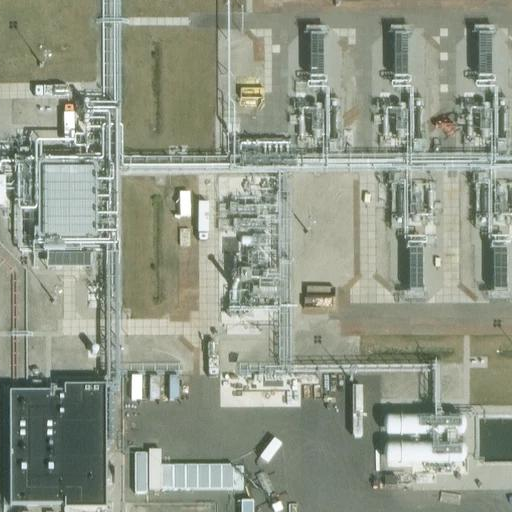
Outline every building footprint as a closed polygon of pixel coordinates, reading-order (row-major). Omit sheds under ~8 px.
[(488,32),(460,33),(460,149),(486,149),(503,149),(503,104),(488,104),(488,32)] [(403,33),(376,33),(376,150),(419,150),(419,104),(403,104),(403,33)] [(321,34),(291,34),(291,151),(317,151),(334,151),(334,105),(321,105),(321,34)] [(406,84),(418,83),(417,67),(405,68),(406,84)] [(102,107),(64,107),(64,147),(0,147),(0,207),(11,207),(11,252),(33,252),(33,277),(86,277),(86,250),(106,250),(116,250),(117,174),(117,172),(116,170),(116,167),(116,162),(116,107),(112,107),(102,107)] [(390,182),(389,299),(418,299),(419,228),(433,228),(433,183),(416,182),(390,182)] [(474,182),(475,299),(504,299),(504,228),(511,227),(511,182),(501,182),(474,182)] [(269,198),(216,198),(216,315),(269,315),(269,198)] [(102,450),(102,388),(62,388),(62,393),(16,393),(8,393),(8,506),(62,506),(62,510),(102,510),(102,450)] [(392,464),(477,463),(476,414),(449,415),(449,402),(385,404),(385,425),(391,425),(392,464)]
